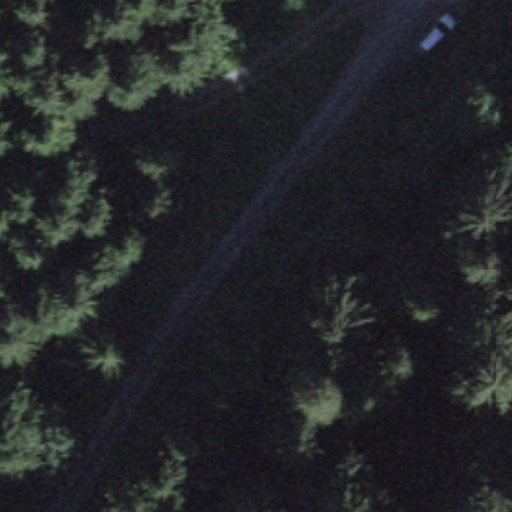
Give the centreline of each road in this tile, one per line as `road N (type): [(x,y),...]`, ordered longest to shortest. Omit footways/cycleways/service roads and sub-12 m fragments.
road 1 (track): [(41,511),(295,165),(401,0)]
road 2 (track): [(364,0),(141,128),(0,195)]
